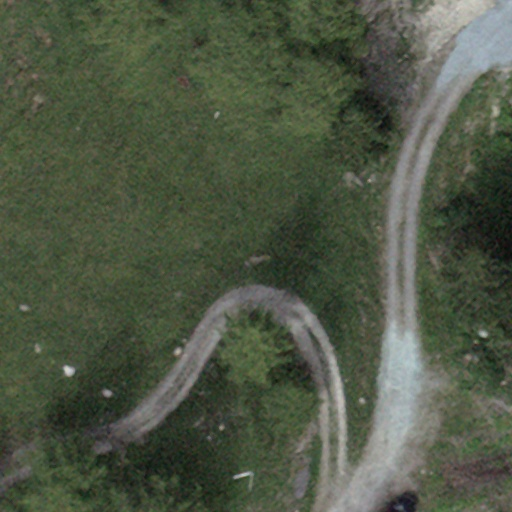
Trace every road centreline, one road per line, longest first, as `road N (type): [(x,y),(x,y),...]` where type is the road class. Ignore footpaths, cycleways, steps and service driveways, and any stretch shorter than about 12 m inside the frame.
road 1 (track): [(0,489),(270,310),(316,346),(359,504)]
road 2 (track): [(353,511),(388,438),(398,173),(511,35)]
